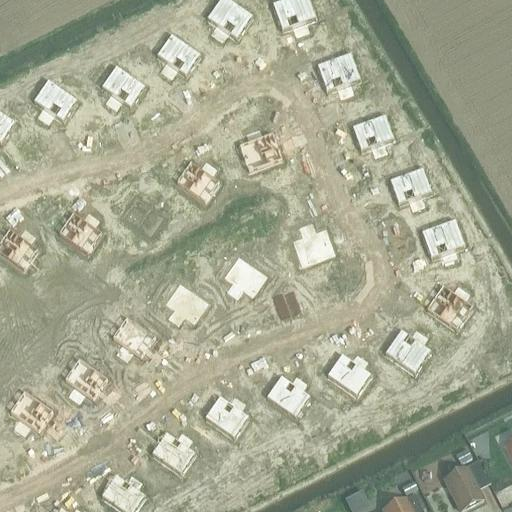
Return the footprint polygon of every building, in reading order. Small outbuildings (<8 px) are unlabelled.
[(200,0),(190,0),(180,25),(190,29),(187,37),(202,43),(205,35),(215,39),(229,10),(200,0)] [(315,0),(276,0),(280,20),(290,18),(291,26),(308,22),(307,14),(317,12),(315,0)] [(139,33),(127,62),(139,67),(136,75),(149,79),(152,71),(162,75),(176,47),(139,33)] [(356,41),(319,50),(325,82),(336,80),(338,87),(356,83),(354,76),(363,73),(356,41)] [(84,60),(72,89),(82,93),(79,100),(93,106),(96,98),(108,102),(121,74),(84,60)] [(26,76),(14,105),(25,109),(21,118),(35,123),(38,114),(50,118),(63,90),(26,76)] [(260,111),(248,115),(257,144),(294,133),(286,102),(276,106),(274,98),(258,103),(260,111)] [(383,107),(347,119),(356,150),(365,147),(367,155),(383,149),(381,142),(393,138),(383,107)] [(217,117),(192,135),(216,167),(242,149),(234,139),(241,134),(230,120),(223,125),(217,117)] [(153,155),(128,173),(151,205),(177,187),(169,177),(175,174),(165,159),(159,163),(153,155)] [(418,165),(382,176),(390,207),(399,205),(402,214),(419,208),(416,199),(427,196),(418,165)] [(93,173),(68,190),(91,222),(117,205),(110,196),(116,192),(105,178),(100,181),(93,173)] [(32,193),(8,212),(34,242),(59,222),(51,214),(56,209),(44,196),(39,200),(32,193)] [(317,231),(307,235),(315,264),(353,252),(344,222),(334,226),(332,219),(315,225),(317,231)] [(448,219),(412,231),(420,262),(430,259),(433,267),(449,261),(447,254),(457,251),(448,219)] [(259,249),(239,273),(247,279),(241,287),(255,296),(259,289),(267,295),(287,271),(259,249)] [(453,277),(441,307),(478,320),(489,288),(477,285),(480,277),(464,272),(462,280),(453,277)] [(206,277),(186,301),(193,307),(189,314),(201,323),(205,317),(214,324),(234,300),(206,277)] [(156,311),(138,336),(147,343),(143,349),(156,358),(160,352),(168,357),(186,331),(156,311)] [(430,331),(418,362),(455,374),(466,343),(456,341),(458,334),(442,328),(440,335),(430,331)] [(118,351),(98,375),(105,380),(101,386),(113,396),(118,390),(127,397),(146,373),(118,351)] [(369,358),(358,388),(395,400),(406,369),(397,366),(398,361),(381,354),(379,361),(369,358)] [(74,375),(54,398),(61,404),(57,410),(68,420),(73,414),(81,421),(102,397),(74,375)] [(306,381),(294,411),(331,423),(342,392),(332,389),(334,381),(319,376),(316,384),(306,381)] [(21,397),(0,421),(7,426),(2,433),(14,444),(20,437),(28,443),(49,420),(21,397)] [(240,402),(229,432),(266,445),(276,414),(266,410),(269,404),(252,398),(250,405),(240,402)] [(511,435),(501,441),(506,451),(511,462),(511,435)] [(189,446),(177,476),(214,489),(225,458),(215,454),(217,447),(201,442),(199,449),(189,446)] [(467,453),(456,459),(460,468),(471,462),(467,453)] [(459,511),(467,511),(484,504),(467,471),(445,483),(459,511)] [(413,485),(402,490),(408,501),(415,497),(418,496),(413,485)] [(138,491),(130,511),(171,511),(174,503),(166,500),(168,494),(150,488),(148,494),(138,491)] [(363,494),(346,502),(350,511),(361,511),(370,508),(363,494)] [(419,511),(422,511),(415,497),(408,501),(401,505),(392,501),(388,511),(386,511),(419,511)]
